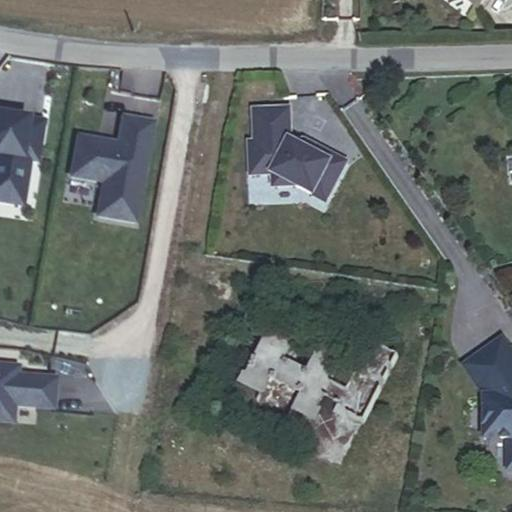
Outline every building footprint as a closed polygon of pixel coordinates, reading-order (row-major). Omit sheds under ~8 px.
[(467,0),(483,12),(492,0),(467,0)] [(318,152),(307,146),(297,146),(296,114),(261,115),(262,147),(256,147),(257,179),(279,178),(279,191),(301,190),(332,206),(352,168),(319,150),(318,152)] [(0,208),(24,212),(30,167),(38,168),(43,129),(0,122),(0,208)] [(81,144),(74,183),(107,188),(101,223),(139,229),(156,129),(126,124),(121,151),(121,156),(112,154),(113,149),(81,144)] [(489,401),(490,446),(511,445),(511,352),(507,345),(472,370),(479,380),(476,383),(489,401)] [(0,373),(0,429),(16,430),(17,414),(56,417),(59,387),(20,384),(21,375),(0,373)]
